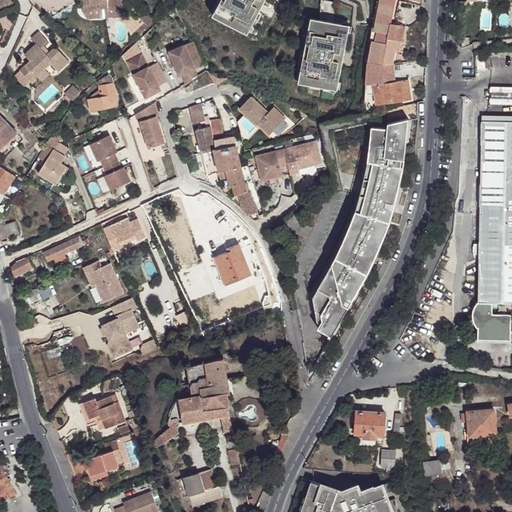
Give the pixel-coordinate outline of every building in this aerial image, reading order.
[(81,0),(82,10),(99,9),(108,8),(123,6),(123,1),(125,1),(124,0),(81,0)] [(248,17),(253,20),(262,0),(221,0),(213,15),(242,30),(248,17)] [(374,42),(383,0),(380,0),(373,42),(374,42)] [(387,45),(391,24),(393,14),(399,16),(401,8),(403,8),(403,0),(383,0),(374,42),(387,45)] [(123,6),(108,8),(108,15),(124,14),(123,6)] [(99,9),(82,10),(87,17),(100,16),(99,9)] [(146,21),(151,27),(157,21),(148,12),(142,18),(146,21)] [(242,30),(246,32),(253,20),(248,17),(242,30)] [(330,79),(337,80),(346,36),(339,34),(340,25),(311,19),(299,82),(328,87),(330,79)] [(136,31),(141,37),(151,27),(146,21),(136,31)] [(371,64),(383,66),(386,66),(394,65),(397,52),(400,53),(405,27),(391,24),(387,45),(374,42),(371,64)] [(346,36),(347,26),(340,25),(339,34),(346,36)] [(39,51),(42,49),(48,43),(39,33),(32,40),(37,45),(24,56),(30,62),(20,71),(30,83),(50,65),(55,70),(58,73),(69,63),(55,48),(47,55),(45,57),(39,51)] [(192,42),(185,44),(195,68),(202,66),(192,42)] [(185,44),(170,51),(180,75),(182,74),(186,83),(198,76),(195,68),(185,44)] [(485,55),(485,50),(477,51),(477,68),(491,68),(490,55),(485,55)] [(127,61),(134,74),(146,97),(161,90),(142,54),(127,61)] [(50,65),(30,83),(33,85),(39,79),(41,82),(55,70),(50,65)] [(369,85),(367,95),(376,94),(377,105),(404,102),(402,81),(396,82),(394,65),(386,66),(383,66),(367,69),(366,85),(369,85)] [(99,87),(113,84),(109,76),(99,83),(99,87)] [(328,87),(335,89),(337,80),(330,79),(328,87)] [(409,80),(402,81),(404,102),(412,101),(409,80)] [(117,105),(113,84),(99,87),(100,90),(92,96),(93,99),(89,100),(92,112),(101,109),(117,105)] [(72,86),(64,94),(71,100),(79,93),(72,86)] [(511,86),(494,86),(493,101),(511,101),(511,86)] [(252,97),(240,109),(257,125),(258,124),(270,135),(273,131),(282,122),(286,118),(274,107),(269,113),(252,97)] [(155,102),(136,114),(139,122),(141,121),(149,148),(165,143),(157,116),(159,115),(155,102)] [(366,114),(321,124),(330,130),(387,118),(418,111),(418,102),(366,114)] [(206,174),(219,171),(241,167),(236,145),(231,146),(230,138),(224,139),(220,118),(205,120),(201,103),(191,106),(206,174)] [(119,112),(117,105),(101,109),(103,116),(119,112)] [(61,126),(65,136),(73,129),(80,122),(69,111),(60,124),(61,126)] [(0,114),(0,151),(18,133),(0,114)] [(388,128),(372,127),(369,162),(367,172),(362,190),(356,207),(349,225),(341,241),(333,255),(311,295),(315,319),(319,321),(316,327),(331,335),(357,288),(370,262),(383,232),(394,198),(403,164),(406,149),(409,119),(388,123),(388,128)] [(511,120),(485,119),(479,244),(473,244),(473,254),(479,255),(477,301),(493,301),(511,302),(511,120)] [(282,122),(273,131),(278,136),(287,126),(282,122)] [(51,137),(53,138),(61,126),(60,124),(51,137)] [(321,124),(332,180),(336,194),(343,192),(337,160),(330,130),(321,124)] [(61,126),(52,140),(60,146),(66,138),(65,136),(61,126)] [(372,127),(368,127),(365,161),(363,172),(358,189),(353,206),(346,223),(338,239),(330,253),(307,294),(311,295),(333,255),(341,241),(349,225),(356,207),(362,190),(367,172),(369,162),(372,127)] [(109,136),(90,145),(98,161),(100,160),(104,168),(118,161),(114,154),(117,152),(109,136)] [(52,140),(47,147),(65,158),(69,151),(60,146),(52,140)] [(317,142),(285,150),(288,165),(291,175),(300,173),(299,170),(322,164),(317,142)] [(47,164),(40,175),(57,186),(67,170),(62,166),(66,160),(65,158),(47,147),(40,159),(47,164)] [(285,150),(256,156),(262,181),(283,177),(280,167),(288,165),(285,150)] [(118,161),(104,168),(107,175),(105,176),(112,191),(131,182),(124,167),(121,169),(118,161)] [(0,193),(1,192),(7,182),(11,183),(16,176),(0,165),(0,193)] [(220,179),(223,179),(229,178),(232,186),(235,186),(237,194),(241,193),(248,192),(242,173),(241,167),(219,171),(220,179)] [(67,170),(57,186),(59,188),(70,171),(67,170)] [(4,194),(11,183),(7,182),(1,192),(4,194)] [(255,221),(260,220),(250,191),(248,192),(241,193),(243,199),(248,212),(255,221)] [(163,203),(152,207),(154,214),(166,209),(163,203)] [(276,219),(280,224),(297,209),(293,205),(276,219)] [(2,216),(0,217),(0,233),(2,239),(18,233),(13,221),(6,223),(2,216)] [(128,218),(104,229),(114,251),(122,247),(120,245),(119,242),(135,235),(136,237),(138,240),(146,236),(138,219),(130,223),(128,218)] [(135,235),(119,242),(120,245),(136,237),(135,235)] [(54,260),(63,255),(84,246),(80,236),(43,252),(47,262),(54,260)] [(214,257),(221,275),(225,285),(251,275),(239,244),(230,248),(231,251),(214,257)] [(65,258),(63,255),(54,260),(55,264),(64,260),(65,258)] [(33,267),(29,256),(17,261),(15,265),(12,268),(9,270),(10,277),(33,267)] [(219,277),(221,275),(214,257),(211,258),(219,277)] [(98,261),(80,269),(83,275),(87,273),(93,284),(100,301),(121,292),(109,264),(101,268),(98,261)] [(93,284),(87,273),(83,275),(88,287),(93,284)] [(38,294),(36,289),(27,293),(29,298),(38,294)] [(135,297),(113,307),(118,319),(104,325),(105,328),(108,334),(111,340),(109,345),(115,357),(128,352),(123,341),(125,334),(126,334),(125,333),(140,326),(132,309),(139,306),(135,297)] [(472,307),(471,311),(471,316),(473,322),(477,326),(476,337),(510,338),(511,313),(492,312),(493,301),(477,301),(474,304),(472,307)] [(193,324),(187,310),(178,314),(184,328),(193,324)] [(123,341),(128,352),(133,349),(126,334),(125,334),(123,341)] [(61,356),(59,349),(46,353),(48,360),(61,356)] [(208,381),(226,378),(224,358),(206,362),(208,377),(208,381)] [(196,364),(199,382),(201,378),(208,377),(206,362),(196,364)] [(190,383),(193,383),(199,382),(196,364),(188,366),(190,383)] [(199,382),(200,387),(209,386),(208,381),(208,377),(201,378),(199,382)] [(223,394),(225,395),(229,395),(226,378),(208,381),(209,386),(200,387),(201,397),(223,394)] [(191,398),(201,397),(200,387),(199,382),(193,383),(190,387),(191,398)] [(96,398),(83,402),(89,419),(97,416),(100,415),(102,419),(106,417),(109,427),(126,421),(116,394),(97,401),(96,398)] [(191,398),(181,399),(179,400),(182,423),(220,415),(228,413),(226,407),(227,407),(225,395),(223,394),(201,397),(191,398)] [(469,436),(496,433),(494,409),(467,412),(467,414),(468,422),(469,436)] [(355,433),(358,433),(364,434),(364,437),(375,438),(376,435),(383,435),(385,413),(357,411),(355,433)] [(224,430),(231,429),(228,413),(220,415),(224,430)] [(170,428),(155,441),(158,446),(179,431),(176,424),(176,423),(170,428)] [(133,429),(136,438),(140,440),(145,437),(140,426),(133,429)] [(277,438),(277,430),(269,432),(270,439),(277,438)] [(358,433),(357,443),(375,444),(375,438),(364,437),(364,434),(358,433)] [(497,439),(496,433),(469,436),(470,443),(497,439)] [(136,438),(144,462),(147,461),(140,440),(136,438)] [(228,442),(228,449),(236,448),(234,440),(228,442)] [(94,477),(103,473),(102,468),(107,467),(124,461),(120,445),(87,456),(94,477)] [(232,465),(240,463),(236,448),(228,449),(232,465)] [(381,466),(394,467),(395,452),(382,451),(381,466)] [(424,463),(425,476),(441,474),(439,461),(424,463)] [(81,462),(70,466),(74,478),(78,476),(80,475),(82,472),(82,471),(83,468),(82,466),(82,463),(81,462)] [(0,494),(13,488),(6,476),(10,474),(4,465),(1,466),(0,465),(0,494)] [(204,490),(215,487),(214,484),(210,470),(200,473),(204,490)] [(183,477),(189,495),(204,490),(200,473),(199,473),(183,477)] [(182,497),(189,495),(183,477),(176,480),(182,497)] [(393,511),(383,485),(375,488),(375,487),(360,493),(357,486),(342,492),(310,487),(300,511),(393,511)] [(189,495),(192,506),(219,498),(221,497),(218,486),(215,487),(204,490),(189,495)] [(13,488),(0,494),(0,502),(16,494),(13,488)] [(124,504),(126,511),(154,511),(158,510),(151,491),(122,502),(124,504)]
